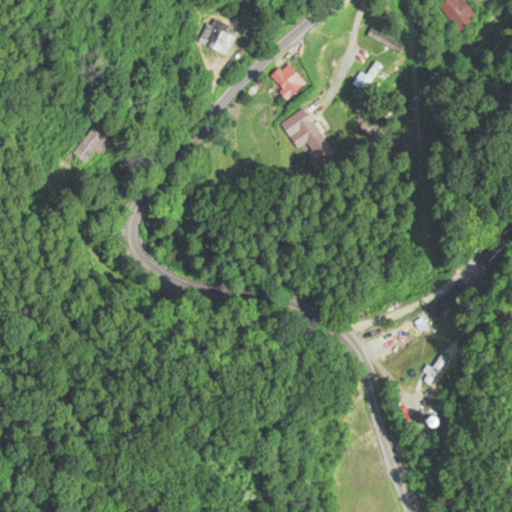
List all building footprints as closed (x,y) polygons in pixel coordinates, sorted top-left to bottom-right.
[(449,0),(440,5),(454,33),(476,22),(465,0),(449,0)] [(228,32),(208,23),(199,43),(219,52),(228,32)] [(295,101),(313,83),(293,62),(274,79),(295,101)] [(283,122),(309,167),(332,153),(307,108),(283,122)] [(100,153),(104,156),(118,141),(98,124),(75,151),(90,164),(100,153)]
